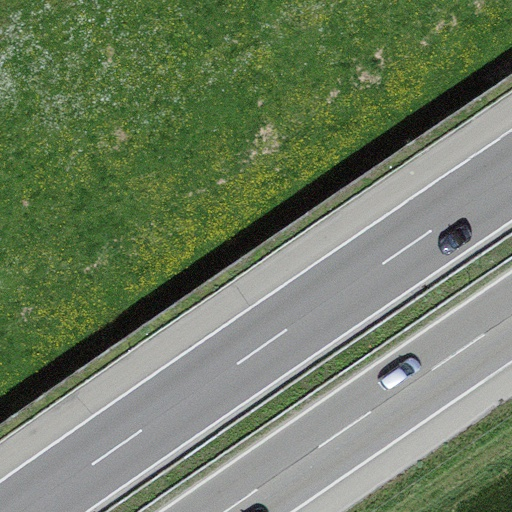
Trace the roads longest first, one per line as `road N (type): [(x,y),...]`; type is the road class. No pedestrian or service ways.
road 1 (motorway): [(511,175),(23,511)]
road 2 (motorway): [(224,511),(511,315)]
